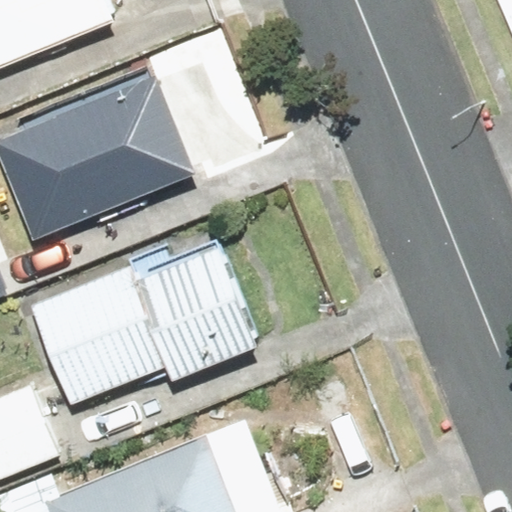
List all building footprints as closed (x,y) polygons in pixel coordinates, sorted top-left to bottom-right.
[(0,0),(0,67),(125,18),(117,0),(0,0)] [(2,139),(39,235),(206,171),(168,74),(2,139)] [(140,264),(40,306),(82,403),(173,365),(184,388),(272,351),(227,246),(147,280),(140,264)] [(0,249),(0,302),(18,295),(0,249)] [(43,384),(0,400),(0,482),(0,483),(71,454),(43,384)] [(53,498),(57,511),(247,511),(217,434),(53,498)]
